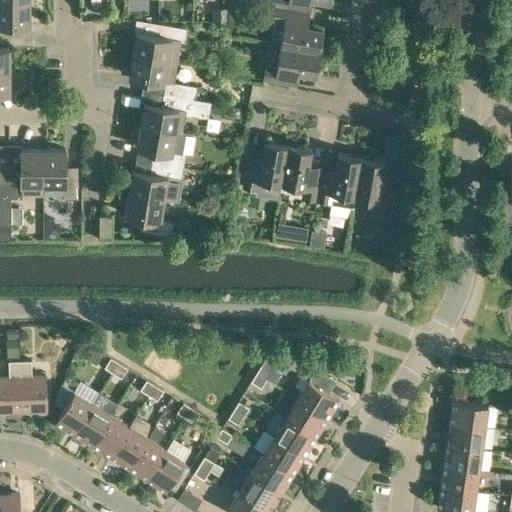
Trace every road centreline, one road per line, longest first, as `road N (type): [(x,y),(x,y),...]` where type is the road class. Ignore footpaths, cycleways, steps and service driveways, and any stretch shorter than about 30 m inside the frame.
road 1 (residential): [(377,427),(458,307),(466,265),(465,102)]
road 2 (residential): [(0,449),(36,455),(132,511)]
road 3 (residential): [(65,0),(64,29),(100,116)]
